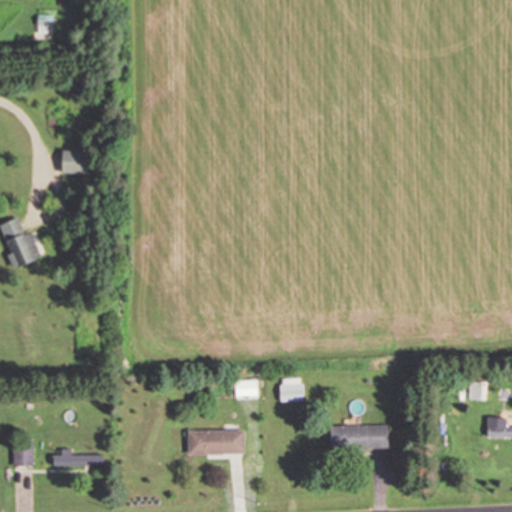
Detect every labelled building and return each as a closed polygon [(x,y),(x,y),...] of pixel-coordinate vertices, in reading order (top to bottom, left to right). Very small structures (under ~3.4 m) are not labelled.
[(52,39),(53,15),(35,14),(35,39),(52,39)] [(85,175),(85,150),(59,150),(59,175),(85,175)] [(24,234),(17,217),(0,223),(0,234),(13,268),(39,258),(29,232),(24,234)] [(302,401),(302,378),(278,378),(278,401),(302,401)] [(256,380),(234,380),(234,395),(256,395),(256,380)] [(468,399),(485,399),(485,381),(468,381),(468,399)] [(485,437),(511,437),(511,426),(505,426),(505,417),(485,417),(485,437)] [(386,425),(328,426),(328,450),(386,449),(386,425)] [(242,431),(185,431),(185,454),(242,454),(242,431)] [(31,441),(12,441),(12,466),(31,466),(31,441)] [(70,455),(70,448),(59,448),(59,455),(50,455),(50,466),(102,466),(102,455),(70,455)]
